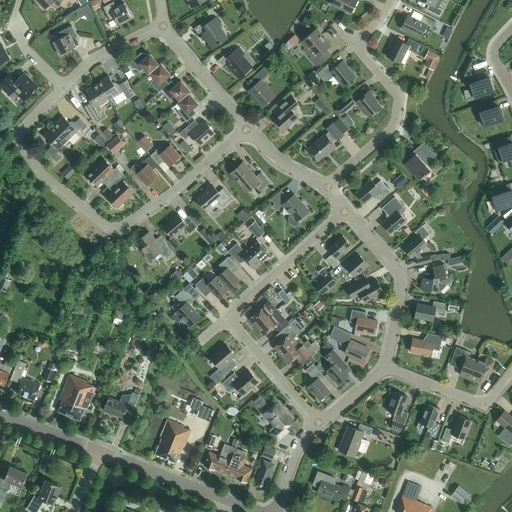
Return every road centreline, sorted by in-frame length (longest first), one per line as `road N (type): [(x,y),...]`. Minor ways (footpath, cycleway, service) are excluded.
road 1 (residential): [(248,132),(128,225),(107,228),(59,191),(15,136),(62,86)]
road 2 (residential): [(327,186),(398,127),(400,99),(353,42)]
road 3 (residential): [(385,369),(403,280),(346,209)]
road 4 (residential): [(228,315),(346,209)]
road 5 (residential): [(319,424),(228,315)]
road 6 (residential): [(385,369),(479,405),(511,379)]
road 7 (tertiary): [(227,500),(97,450)]
road 8 (residential): [(248,132),(165,26)]
road 9 (residential): [(62,86),(92,58),(165,26)]
